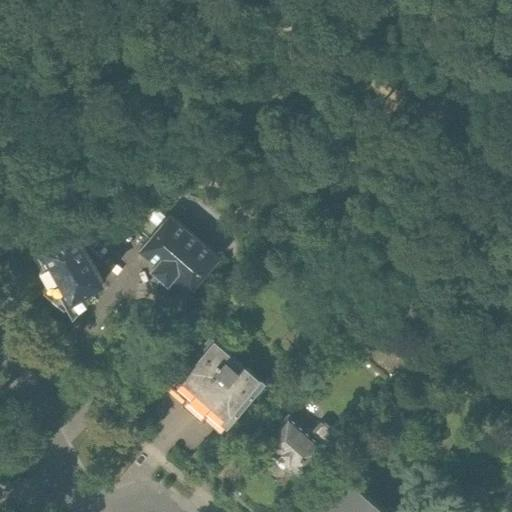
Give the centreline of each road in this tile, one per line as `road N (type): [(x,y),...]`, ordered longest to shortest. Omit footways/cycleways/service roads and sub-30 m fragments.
road 1 (track): [(511,316),(301,130),(227,117),(107,144),(82,138)]
road 2 (track): [(281,9),(511,159)]
road 3 (residential): [(0,328),(95,511)]
road 4 (track): [(0,43),(49,113),(82,138)]
